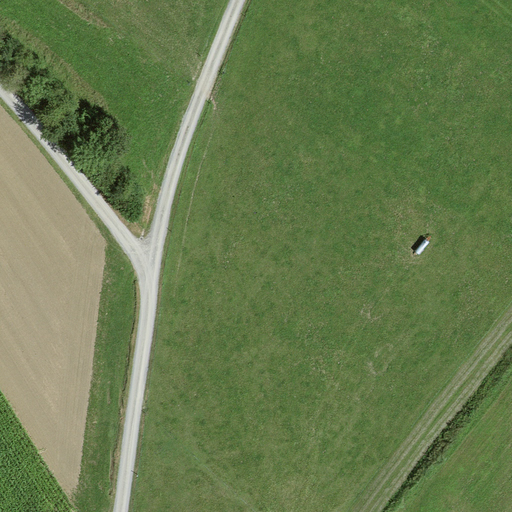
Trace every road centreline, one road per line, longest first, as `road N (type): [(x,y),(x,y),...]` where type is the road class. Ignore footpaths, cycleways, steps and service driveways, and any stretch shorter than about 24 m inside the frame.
road 1 (track): [(236,0),(201,84),(151,271)]
road 2 (track): [(151,271),(118,511)]
road 3 (track): [(0,92),(151,271)]
